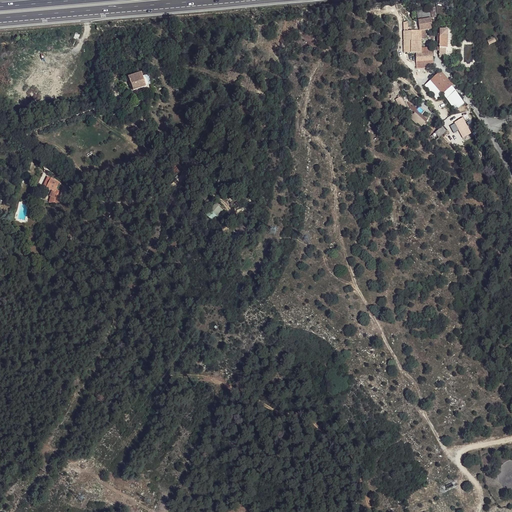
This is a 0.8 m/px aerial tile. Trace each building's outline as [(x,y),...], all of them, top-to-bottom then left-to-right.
[(418,12),(419,21),(432,20),(431,11),(418,12)] [(419,21),(414,22),(415,31),(421,31),(433,31),(432,20),(419,21)] [(408,23),(403,22),(405,53),(416,53),(418,72),(433,72),(433,68),(435,68),(433,48),(423,49),(421,31),(415,31),(408,31),(408,23)] [(448,32),(440,32),(440,37),(438,37),(439,46),(441,46),(441,49),(446,49),(448,49),(448,32)] [(115,71),(108,73),(110,79),(117,76),(116,73),(115,71)] [(145,85),(151,83),(147,73),(142,74),(141,71),(127,76),(127,77),(133,90),(145,85)] [(441,74),(426,87),(438,100),(446,94),(458,111),(465,104),(457,91),(441,74)] [(111,82),(106,85),(111,92),(115,88),(111,82)] [(411,111),(415,115),(413,117),(419,122),(420,121),(424,125),(428,122),(420,114),(419,115),(417,113),(416,113),(411,109),(401,97),(397,100),(408,113),(411,111)] [(123,105),(111,109),(114,117),(125,112),(123,105)] [(465,124),(458,128),(464,139),(471,136),(465,124)] [(446,134),(443,129),(437,134),(441,138),(446,134)] [(49,178),(44,187),(47,188),(52,192),(49,197),(50,199),(49,203),(56,205),(58,198),(63,189),(58,186),(59,185),(52,180),(49,178)] [(217,204),(210,210),(216,217),(223,210),(217,204)] [(511,459),(507,460),(503,462),(499,465),(497,469),(495,474),(495,479),(496,483),(499,487),(502,490),(506,493),(511,494),(511,493),(511,459)]
